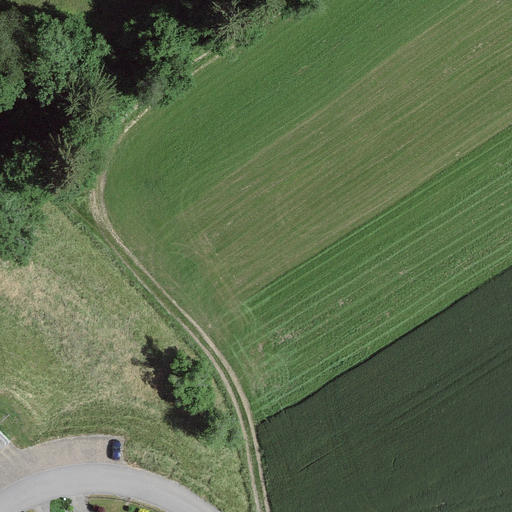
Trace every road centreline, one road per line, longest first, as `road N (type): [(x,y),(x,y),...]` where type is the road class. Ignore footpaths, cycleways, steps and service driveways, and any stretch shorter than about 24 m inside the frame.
road 1 (track): [(8,125),(194,328),(230,379),(249,426),(263,511)]
road 2 (track): [(296,0),(132,120),(101,160),(89,211)]
road 3 (unclassified): [(198,511),(170,492),(110,479),(19,497),(0,511)]
